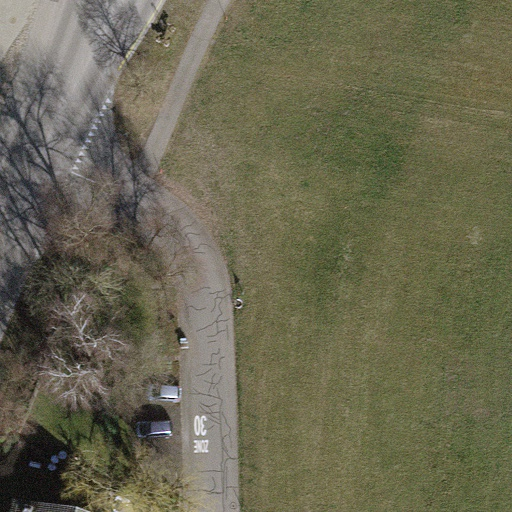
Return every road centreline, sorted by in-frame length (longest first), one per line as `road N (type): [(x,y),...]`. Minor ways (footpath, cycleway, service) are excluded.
road 1 (residential): [(49,163),(140,203),(184,233),(209,293),(216,511)]
road 2 (secondary): [(115,0),(49,163)]
road 3 (secondary): [(49,163),(0,279)]
